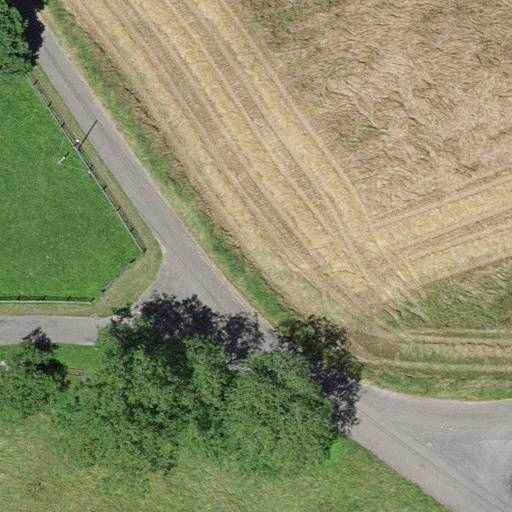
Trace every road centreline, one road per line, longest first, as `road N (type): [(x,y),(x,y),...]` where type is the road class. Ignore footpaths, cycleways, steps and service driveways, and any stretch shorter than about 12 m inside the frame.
road 1 (unclassified): [(236,323),(14,0)]
road 2 (residential): [(0,329),(103,318),(236,323)]
road 3 (unclassified): [(431,417),(293,378),(236,323)]
